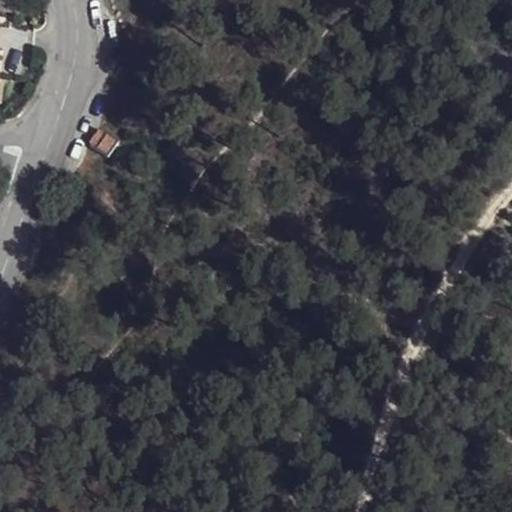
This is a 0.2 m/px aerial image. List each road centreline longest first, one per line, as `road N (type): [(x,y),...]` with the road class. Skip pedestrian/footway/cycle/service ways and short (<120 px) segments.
road 1 (track): [(362,511),(422,320),(511,186)]
road 2 (residential): [(69,0),(68,75),(39,164)]
